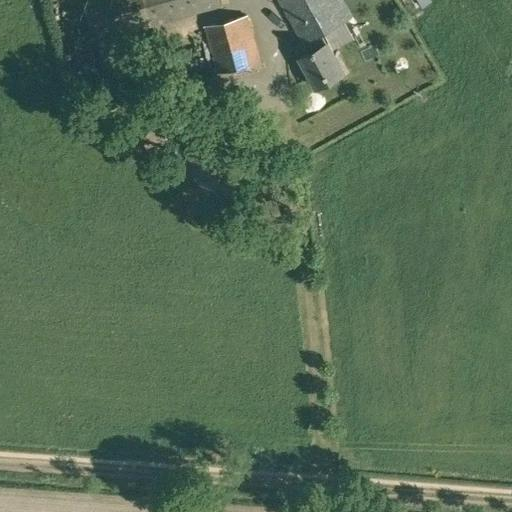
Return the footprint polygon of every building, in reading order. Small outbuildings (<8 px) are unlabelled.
[(219,6),(217,0),(86,0),(96,38),(219,6)] [(317,87),(343,72),(327,43),(320,46),(314,36),(353,16),(343,0),(280,0),(303,41),(304,41),(309,52),(300,57),(317,87)] [(215,73),(261,62),(248,15),(203,27),(215,73)] [(184,97),(160,114),(176,138),(203,121),(184,97)] [(207,191),(235,170),(225,158),(228,155),(206,125),(191,136),(202,150),(185,162),(207,191)]
